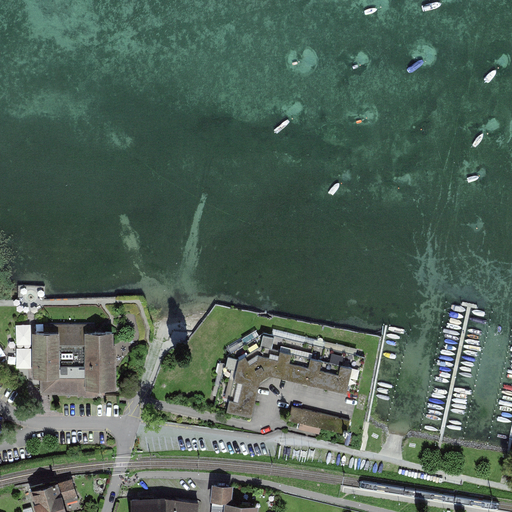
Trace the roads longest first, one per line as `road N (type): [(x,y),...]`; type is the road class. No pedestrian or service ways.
road 1 (residential): [(130,427),(309,440)]
road 2 (residential): [(0,405),(25,420),(130,427)]
